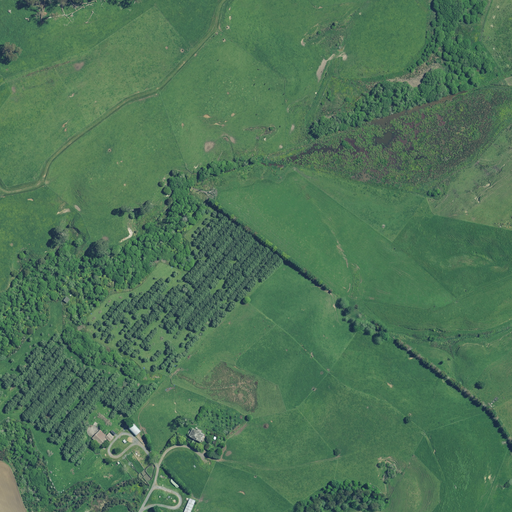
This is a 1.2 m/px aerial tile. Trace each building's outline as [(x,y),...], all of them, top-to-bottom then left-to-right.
[(140,431),(134,424),(129,428),(136,436),(140,431)] [(189,436),(194,439),(193,440),(195,440),(195,439),(201,442),(201,440),(203,441),(206,436),(204,435),(192,429),(189,436)] [(106,436),(100,430),(92,438),(100,446),(107,439),(110,442),(114,437),(110,433),(106,436)] [(139,449),(138,450),(137,448),(131,452),(137,460),(143,456),(141,455),(142,454),(141,452),(139,449)] [(190,511),(195,501),(190,499),(184,511),(190,511)]
